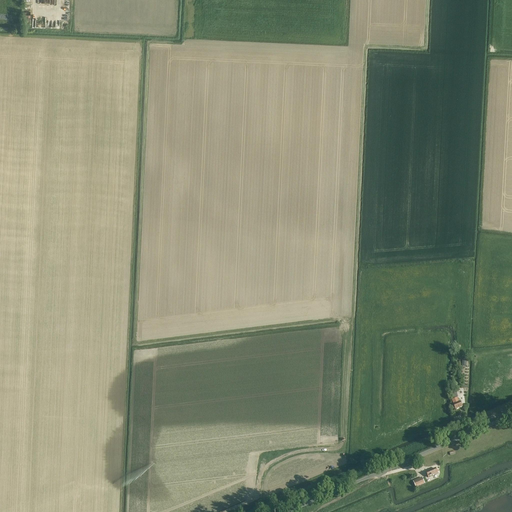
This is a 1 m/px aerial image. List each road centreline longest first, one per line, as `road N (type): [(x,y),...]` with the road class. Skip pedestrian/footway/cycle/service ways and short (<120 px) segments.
road 1 (track): [(345,0),(340,446),(272,462),(251,501),(224,511)]
road 2 (unclassified): [(287,511),(511,420)]
